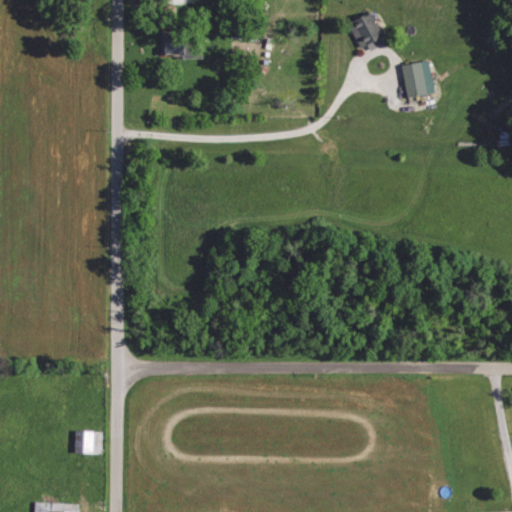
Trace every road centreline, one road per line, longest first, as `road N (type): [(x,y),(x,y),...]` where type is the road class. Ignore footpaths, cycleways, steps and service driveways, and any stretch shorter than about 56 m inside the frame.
road 1 (residential): [(118,0),(115,511)]
road 2 (residential): [(118,369),(511,368)]
